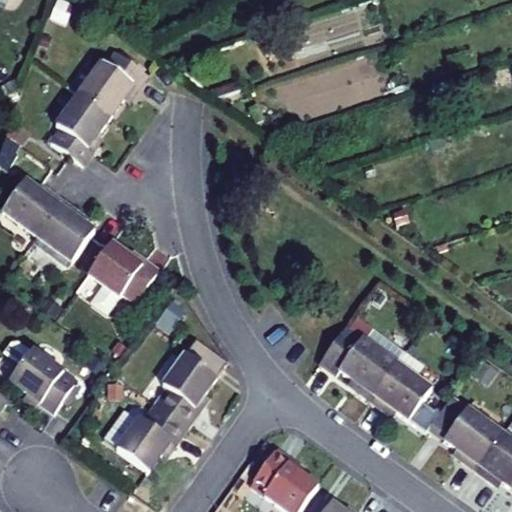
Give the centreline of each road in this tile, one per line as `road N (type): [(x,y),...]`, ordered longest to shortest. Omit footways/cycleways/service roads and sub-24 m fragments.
road 1 (residential): [(276,387),(246,350),(196,250),(182,169),(183,100)]
road 2 (residential): [(440,511),(276,387)]
road 3 (residential): [(186,511),(276,387)]
